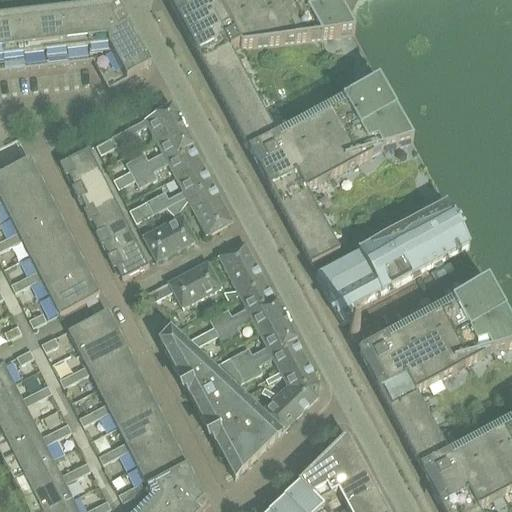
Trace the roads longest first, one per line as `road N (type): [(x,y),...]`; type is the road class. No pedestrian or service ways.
road 1 (residential): [(225,511),(30,146),(101,110)]
road 2 (residential): [(345,397),(170,75)]
road 3 (residential): [(233,511),(345,397)]
road 4 (residential): [(407,511),(345,397)]
